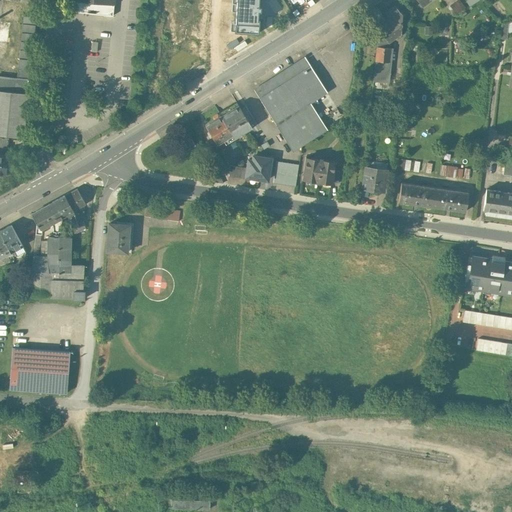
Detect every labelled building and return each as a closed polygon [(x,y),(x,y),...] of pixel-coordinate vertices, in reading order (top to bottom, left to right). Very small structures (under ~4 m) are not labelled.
[(71,0),(71,8),(79,8),(78,12),(112,15),(113,0),(71,0)] [(235,0),(234,31),(258,33),(259,18),(258,18),(258,10),(260,10),(261,5),(259,5),(258,0),(235,0)] [(460,0),(455,0),(450,4),(457,13),(465,7),(460,0)] [(30,4),(29,9),(24,9),(16,78),(29,79),(31,63),(38,5),(37,6),(30,4)] [(392,16),(380,25),(385,31),(383,33),(389,41),(400,33),(402,14),(396,5),(388,11),(392,16)] [(509,23),(502,25),(500,36),(507,37),(509,23)] [(432,26),(424,26),(424,34),(432,34),(432,26)] [(383,33),(378,36),(377,47),(389,48),(389,41),(383,33)] [(389,48),(377,47),(376,61),(390,62),(391,48),(389,48)] [(305,57),(254,90),(276,124),(292,150),(327,128),(310,102),(327,92),(305,57)] [(390,62),(376,61),(374,73),(388,75),(390,62)] [(16,78),(0,76),(0,90),(28,93),(29,79),(16,78)] [(28,93),(0,90),(0,134),(24,138),(28,93)] [(238,104),(220,115),(234,137),(252,126),(238,104)] [(220,115),(219,115),(217,113),(213,116),(214,119),(205,124),(216,143),(223,139),(226,143),(234,138),(234,137),(220,115)] [(189,134),(181,139),(188,150),(195,145),(189,134)] [(9,138),(0,137),(0,154),(7,155),(9,138)] [(225,148),(217,153),(216,151),(207,156),(215,170),(217,168),(232,160),(225,148)] [(246,167),(245,177),(268,181),(271,157),(253,155),(252,159),(248,158),(246,167)] [(335,161),(306,157),(302,178),(332,183),(332,182),(334,170),(335,161)] [(298,164),(276,160),(275,171),(297,175),(298,164)] [(511,163),(504,163),(503,174),(511,175),(511,163)] [(246,167),(230,165),(229,175),(245,177),(246,167)] [(457,167),(447,165),(445,175),(455,177),(457,167)] [(386,169),(366,166),(362,187),(380,189),(382,177),(384,177),(386,169)] [(215,170),(212,172),(215,182),(221,183),(217,168),(215,170)] [(275,171),(273,182),(295,186),(297,175),(275,171)] [(431,205),(434,186),(401,181),(398,200),(431,205)] [(465,210),(468,191),(434,186),(431,205),(465,210)] [(86,204),(77,188),(65,195),(73,210),(79,207),(86,204)] [(511,192),(486,189),(483,210),(485,210),(485,214),(486,214),(486,213),(492,214),(493,210),(509,213),(508,217),(511,217),(511,192)] [(65,195),(31,213),(37,225),(36,225),(35,234),(40,235),(40,231),(40,230),(53,223),(60,219),(61,219),(69,214),(74,211),(73,210),(65,195)] [(79,207),(73,210),(74,211),(78,225),(81,230),(85,228),(79,207)] [(169,209),(152,207),(150,217),(167,220),(169,209)] [(180,211),(169,209),(167,220),(178,222),(180,211)] [(78,225),(74,211),(69,214),(71,218),(69,220),(73,229),(72,229),(74,233),(81,230),(78,225)] [(53,223),(53,234),(61,235),(61,219),(53,223)] [(129,225),(109,223),(107,250),(127,252),(129,225)] [(11,225),(0,230),(0,232),(10,252),(22,245),(11,225)] [(0,232),(0,257),(10,252),(0,232)] [(70,238),(47,237),(47,242),(47,257),(40,256),(39,256),(33,256),(31,271),(83,272),(84,266),(70,266),(70,238)] [(498,260),(489,259),(489,258),(488,258),(472,255),(470,263),(467,263),(464,279),(468,279),(467,287),(483,290),(501,293),(511,294),(511,262),(505,261),(498,260)] [(83,272),(31,271),(29,293),(50,295),(50,296),(72,298),(72,299),(84,299),(84,291),(82,291),(83,272)] [(511,329),(511,317),(464,310),(462,322),(511,329)] [(511,353),(511,343),(478,339),(476,351),(511,356),(511,353)] [(70,351),(12,347),(9,388),(67,393),(70,351)] [(181,507),(206,508),(206,499),(181,499),(181,507)]
